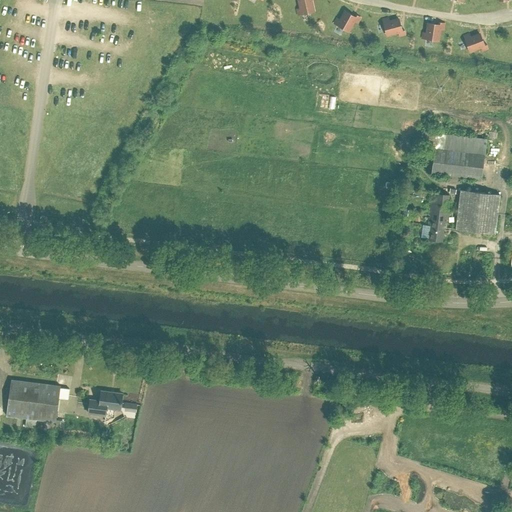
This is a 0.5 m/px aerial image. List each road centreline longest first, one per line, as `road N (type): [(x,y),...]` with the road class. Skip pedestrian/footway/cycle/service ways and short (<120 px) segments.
road 1 (unclassified): [(0,327),(511,390)]
road 2 (tertiary): [(0,248),(448,303),(511,302)]
road 3 (unknown): [(113,39),(107,15),(55,4),(35,6),(29,16),(32,36),(49,43)]
